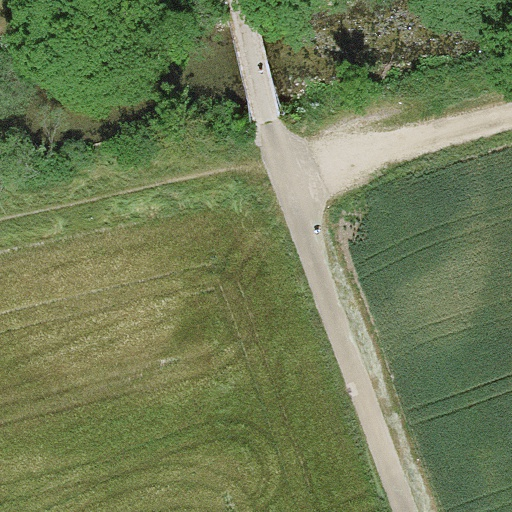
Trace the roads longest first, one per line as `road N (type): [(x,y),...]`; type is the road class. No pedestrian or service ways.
road 1 (track): [(275,141),(413,511)]
road 2 (track): [(511,93),(275,141)]
road 3 (track): [(246,0),(275,141)]
